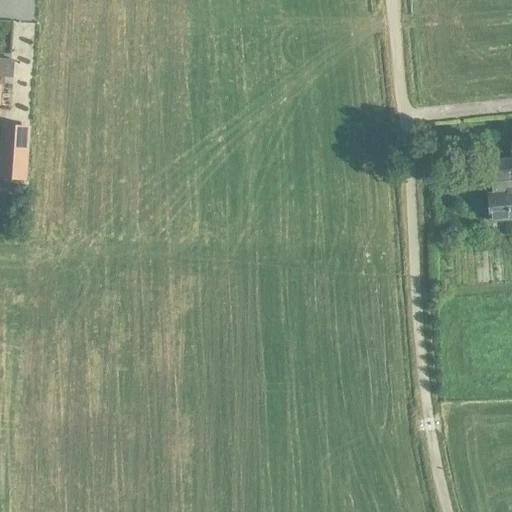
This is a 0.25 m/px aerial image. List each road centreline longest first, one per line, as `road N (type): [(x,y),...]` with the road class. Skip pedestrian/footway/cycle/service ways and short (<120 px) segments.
road 1 (track): [(388,0),(413,282)]
road 2 (track): [(413,282),(427,418),(448,511)]
